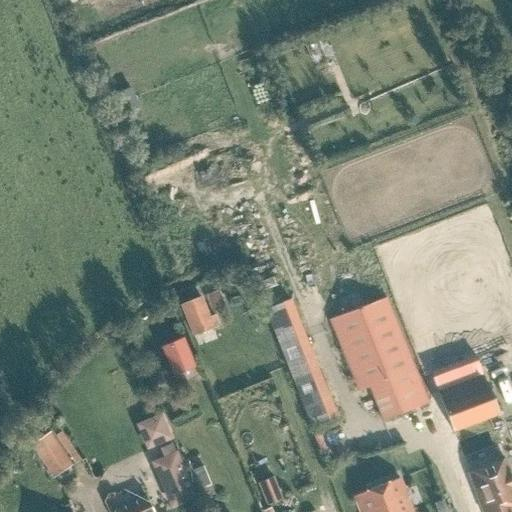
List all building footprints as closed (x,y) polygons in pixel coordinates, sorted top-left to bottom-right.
[(223,289),(211,293),(214,302),(226,298),(223,289)] [(196,334),(221,324),(217,314),(211,316),(204,296),(184,303),(196,334)] [(335,417),(289,300),(265,310),(311,427),(335,417)] [(382,419),(427,401),(386,300),(330,322),(357,390),(368,385),(382,419)] [(182,339),(163,347),(174,374),(193,366),(182,339)] [(486,357),(493,386),(504,383),(498,354),(486,357)] [(153,388),(163,384),(159,374),(149,378),(153,388)] [(482,376),(438,393),(441,402),(452,432),(499,414),(488,384),(486,385),(482,376)] [(162,417),(141,426),(149,444),(170,435),(162,417)] [(47,434),(39,423),(27,432),(34,443),(32,444),(54,477),(72,465),(50,432),(47,434)] [(163,457),(175,452),(171,444),(160,449),(163,457)] [(207,444),(188,453),(202,487),(221,479),(207,444)] [(511,508),(511,478),(505,459),(468,473),(482,511),(511,511),(511,509),(511,508)] [(271,472),(256,478),(265,500),(279,494),(271,472)] [(411,511),(398,478),(353,496),(359,511),(411,511)] [(152,511),(147,497),(114,511),(152,511)] [(443,511),(447,511),(443,499),(433,503),(436,511),(443,511)]
